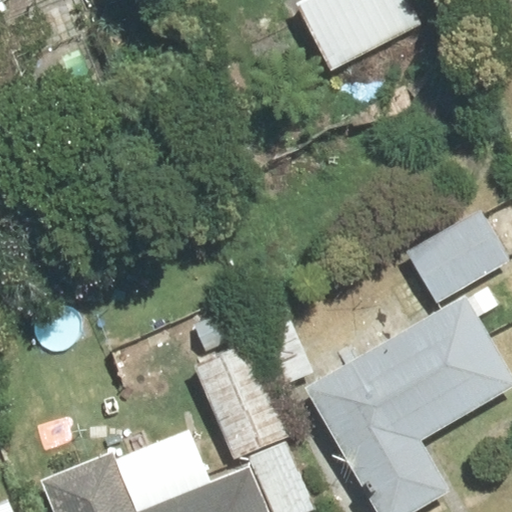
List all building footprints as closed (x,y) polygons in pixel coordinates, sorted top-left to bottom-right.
[(419,0),(308,0),(342,63),(428,17),(419,0)] [(0,171),(0,239),(23,230),(0,171)] [(511,349),(477,289),(317,380),(393,511),(421,511),(495,470),(467,422),(511,396),(511,349)] [(47,473),(60,511),(293,511),(269,445),(156,487),(138,440),(47,473)] [(33,511),(29,501),(0,511),(33,511)]
